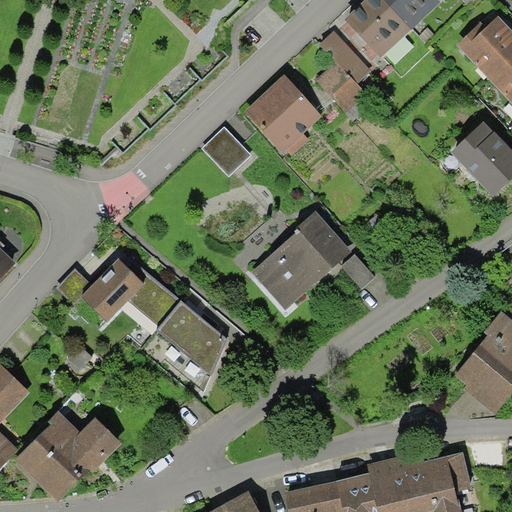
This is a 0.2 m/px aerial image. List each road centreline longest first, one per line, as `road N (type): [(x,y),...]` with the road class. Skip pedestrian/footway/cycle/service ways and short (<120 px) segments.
road 1 (residential): [(511,231),(191,453),(172,493)]
road 2 (residential): [(172,493),(370,437),(511,425)]
road 3 (residential): [(75,214),(148,172),(333,0)]
road 4 (residential): [(0,325),(62,253),(75,214)]
